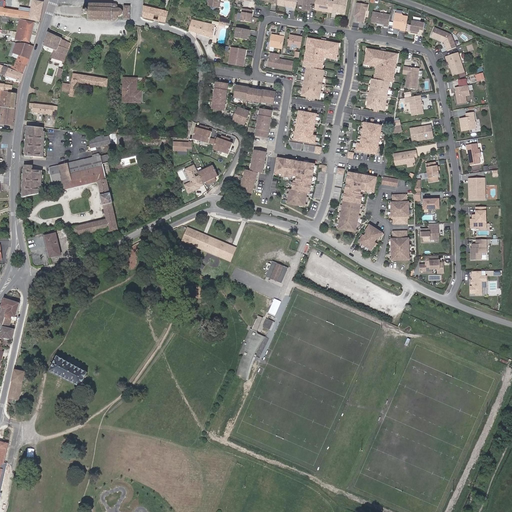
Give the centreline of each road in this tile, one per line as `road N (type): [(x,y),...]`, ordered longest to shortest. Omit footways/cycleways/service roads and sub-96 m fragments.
road 1 (residential): [(351,32),(429,53),(441,79),(456,177),(458,280),(449,301)]
road 2 (residential): [(331,160),(278,150),(288,83),(253,76),(261,15),(351,32)]
road 3 (residential): [(140,0),(141,21),(194,41),(205,122),(242,140),(214,198)]
road 4 (tertiary): [(14,179),(24,93),(54,0)]
road 5 (residential): [(311,230),(449,301)]
road 6 (tertiary): [(20,273),(28,291),(0,418)]
road 7 (residential): [(214,198),(91,257)]
road 8 (residential): [(91,257),(214,210)]
road 9 (residential): [(351,32),(331,160)]
